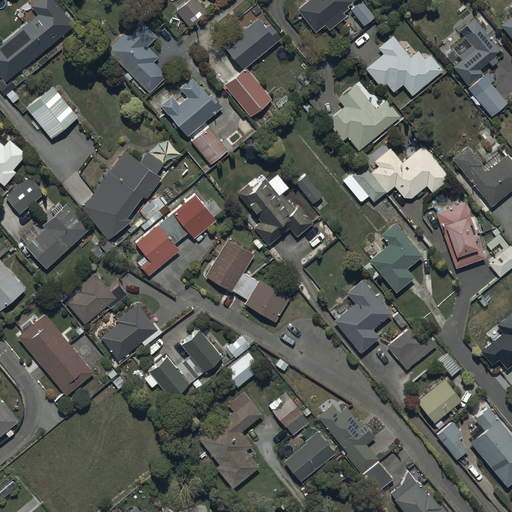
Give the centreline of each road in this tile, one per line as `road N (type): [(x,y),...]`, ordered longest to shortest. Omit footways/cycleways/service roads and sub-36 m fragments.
road 1 (residential): [(303,343),(396,424),(466,511)]
road 2 (residential): [(0,352),(33,402),(23,436),(0,456)]
